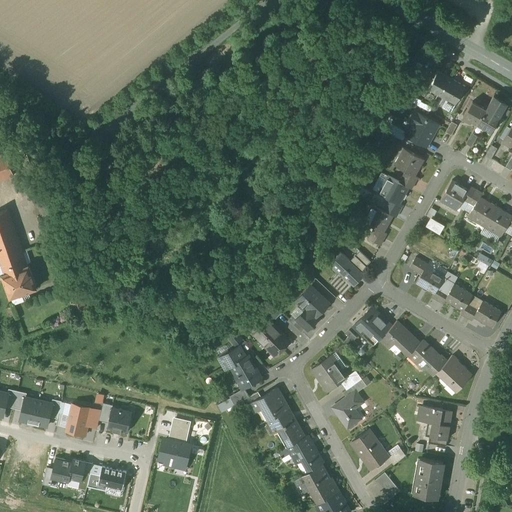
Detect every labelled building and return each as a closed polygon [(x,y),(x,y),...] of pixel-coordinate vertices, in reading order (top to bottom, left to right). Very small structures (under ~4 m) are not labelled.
[(465,87),(438,71),(428,89),(455,105),(465,87)] [(486,109),(477,124),(491,132),(500,117),(499,117),(501,112),(502,113),(507,104),(494,96),(486,109)] [(486,109),(473,101),(463,118),(471,123),(472,121),(477,124),(486,109)] [(439,124),(418,112),(418,113),(414,111),(409,120),(413,122),(405,135),(426,147),(439,124)] [(457,125),(452,122),(446,132),(452,136),(457,125)] [(405,131),(391,123),(386,131),(400,139),(405,131)] [(511,125),(503,142),(511,146),(511,144),(511,125)] [(0,181),(15,176),(0,128),(0,181)] [(478,137),(472,134),(466,144),(472,147),(478,137)] [(497,149),(492,145),(486,156),(491,159),(497,149)] [(424,159),(406,149),(402,156),(399,154),(393,165),(406,172),(407,171),(414,175),(417,170),(416,169),(418,166),(420,167),(424,159)] [(414,175),(407,171),(406,172),(400,183),(408,187),(411,189),(418,177),(414,175)] [(400,183),(390,177),(386,184),(384,183),(378,193),(391,200),(391,199),(398,203),(401,198),(400,197),(402,194),(404,195),(408,187),(400,183)] [(459,183),(452,179),(441,197),(448,201),(447,204),(456,209),(464,196),(468,189),(458,184),(459,183)] [(414,187),(423,190),(426,183),(416,180),(414,187)] [(468,189),(464,196),(470,199),(476,189),(470,185),(468,189)] [(482,193),(476,189),(470,199),(476,203),(480,196),(482,193)] [(489,202),(480,196),(476,203),(468,216),(478,222),(480,220),(486,223),(497,205),(490,201),(489,202)] [(398,203),(391,199),(391,200),(385,211),(393,216),(395,217),(402,205),(398,203)] [(504,210),(497,205),(486,223),(492,227),(490,230),(501,236),(508,222),(511,215),(503,210),(504,210)] [(385,211),(375,206),(371,212),(369,211),(363,221),(376,228),(383,232),(386,226),(385,225),(387,222),(389,223),(393,216),(385,211)] [(35,290),(8,209),(0,212),(0,259),(5,274),(0,275),(0,278),(7,299),(35,290)] [(429,217),(425,227),(440,234),(444,224),(429,217)] [(376,228),(370,240),(380,246),(387,234),(383,232),(376,228)] [(350,260),(341,251),(329,263),(339,272),(329,282),(342,294),(352,284),(353,286),(364,274),(363,272),(368,267),(366,265),(371,261),(360,251),(350,260)] [(479,253),(476,259),(480,260),(475,269),(485,274),(492,259),(479,253)] [(416,257),(409,267),(421,274),(425,267),(426,267),(428,264),(416,257)] [(314,276),(305,267),(300,272),(304,276),(309,281),(314,276)] [(426,267),(425,267),(421,274),(416,283),(427,290),(428,289),(434,292),(433,293),(434,294),(438,287),(444,278),(426,267)] [(304,276),(300,272),(295,277),(299,282),(304,276)] [(309,281),(304,276),(299,282),(304,286),(309,281)] [(473,294),(454,283),(449,292),(445,300),(453,304),(453,303),(464,309),(468,303),(473,294)] [(329,303),(311,286),(297,300),(306,309),(315,318),(316,317),(329,303)] [(449,292),(438,287),(434,294),(432,297),(443,303),(445,300),(449,292)] [(79,292),(68,295),(74,313),(85,309),(79,292)] [(502,311),(483,300),(478,309),(474,316),(474,317),(482,321),(482,320),(493,326),(502,311)] [(281,313),(271,303),(258,312),(262,316),(266,313),(272,319),(274,321),(281,313)] [(478,309),(468,303),(464,309),(463,310),(461,314),(472,320),(474,317),(474,316),(478,309)] [(392,327),(378,314),(378,315),(370,308),(353,326),(361,334),(367,328),(379,340),(380,339),(392,327)] [(297,318),(297,319),(298,320),(306,327),(308,329),(318,319),(316,317),(315,318),(306,309),(297,318)] [(280,333),(269,322),(272,319),(266,313),(262,316),(253,325),(257,329),(253,333),(273,353),(280,346),(283,349),(289,342),(280,332),(280,333)] [(297,318),(293,315),(289,319),(294,324),(298,320),(297,319),(297,318)] [(306,327),(298,320),(294,324),(302,332),(306,327)] [(410,333),(397,321),(392,327),(380,339),(390,349),(398,340),(401,342),(410,333)] [(243,338),(234,327),(225,334),(230,340),(233,338),(237,343),(243,338)] [(415,338),(406,347),(411,352),(420,343),(415,338)] [(440,356),(423,340),(420,343),(411,352),(409,355),(417,362),(419,360),(435,374),(437,371),(447,361),(441,355),(440,356)] [(239,346),(219,357),(226,369),(231,366),(246,357),(239,346)] [(255,367),(248,355),(246,357),(231,366),(237,376),(237,375),(244,387),(243,387),(244,388),(262,378),(261,377),(255,367)] [(472,375),(457,361),(458,360),(453,355),(447,361),(437,371),(449,383),(450,383),(451,381),(458,387),(456,389),(457,390),(454,393),(472,375)] [(338,369),(329,356),(312,368),(321,381),(321,382),(328,391),(340,382),(347,377),(340,367),(338,369)] [(347,377),(340,382),(346,390),(352,386),(355,383),(349,375),(347,377)] [(451,381),(450,383),(449,383),(446,387),(450,391),(450,392),(452,394),(454,394),(454,393),(457,390),(456,389),(458,387),(451,381)] [(346,390),(343,392),(346,397),(332,407),(348,428),(361,418),(354,409),(363,402),(352,386),(346,390)] [(23,410),(26,397),(27,393),(9,388),(8,393),(5,405),(23,410)] [(244,388),(230,396),(231,398),(235,405),(243,400),(249,397),(244,388)] [(261,396),(252,402),(257,411),(263,407),(270,419),(289,408),(277,388),(261,396)] [(249,397),(243,400),(246,406),(252,402),(261,396),(258,391),(249,397)] [(21,419),(34,422),(39,400),(26,397),(23,410),(21,419)] [(53,398),(52,403),(49,415),(57,417),(61,401),(53,398)] [(231,398),(218,405),(222,412),(235,405),(231,398)] [(52,403),(39,400),(34,422),(46,425),(49,415),(52,403)] [(91,407),(72,402),(65,430),(85,434),(87,425),(91,407)] [(109,421),(112,407),(113,405),(103,402),(99,419),(109,421)] [(443,409),(422,406),(420,421),(432,423),(429,437),(447,440),(450,426),(447,425),(449,413),(442,412),(443,409)] [(100,409),(91,407),(87,425),(96,427),(100,409)] [(131,411),(112,407),(109,421),(108,427),(126,431),(131,411)] [(304,436),(289,408),(270,419),(273,423),(271,424),(275,432),(280,429),(289,445),(291,444),(305,436),(304,436)] [(173,416),(169,436),(186,440),(191,420),(173,416)] [(389,456),(369,429),(352,442),(371,469),(389,456)] [(320,456),(307,434),(304,436),(305,436),(291,444),(289,445),(288,446),(294,456),(304,474),(319,465),(322,463),(319,457),(320,456)] [(447,440),(429,437),(428,444),(446,447),(447,440)] [(189,444),(165,438),(160,458),(167,459),(166,464),(174,466),(175,461),(185,463),(189,444)] [(288,446),(279,451),(281,455),(281,456),(282,457),(284,461),(294,456),(288,446)] [(402,450),(390,458),(394,464),(406,455),(402,450)] [(72,462),(56,458),(54,468),(52,476),(68,480),(68,478),(72,462)] [(73,458),(72,462),(68,478),(80,481),(82,472),(85,461),(73,458)] [(443,462),(421,458),(414,494),(437,498),(440,484),(439,484),(440,477),(441,477),(443,462)] [(102,465),(98,483),(122,489),(126,470),(102,465)] [(328,479),(319,465),(294,479),(303,495),(306,494),(305,493),(311,489),(319,502),(339,490),(332,477),(328,479)] [(52,476),(54,468),(47,467),(43,483),(50,485),(52,476)] [(89,474),(82,472),(80,481),(79,487),(86,489),(89,474)] [(400,491),(385,472),(375,480),(390,499),(400,491)] [(319,502),(316,503),(321,511),(324,511),(327,510),(328,511),(350,511),(345,503),(339,492),(340,492),(339,490),(319,502)]
